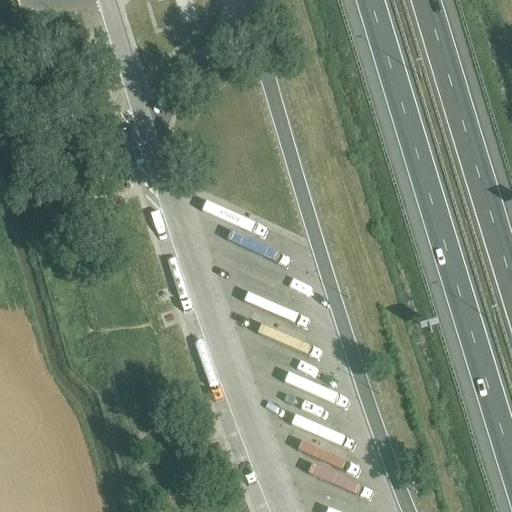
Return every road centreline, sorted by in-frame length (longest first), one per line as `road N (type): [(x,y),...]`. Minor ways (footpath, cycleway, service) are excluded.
road 1 (motorway): [(370,0),(511,459)]
road 2 (motorway): [(511,281),(426,0)]
